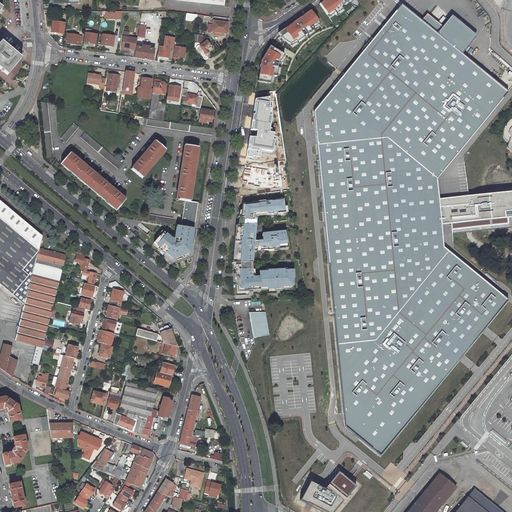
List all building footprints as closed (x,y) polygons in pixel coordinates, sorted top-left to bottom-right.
[(437,175),(508,85),(444,30),(407,0),(403,0),(316,104),(346,425),(382,450),(508,295),(446,242),(444,232),(440,195),(437,175)] [(333,11),(335,14),(343,9),(341,7),(351,0),(324,0),(319,4),(327,15),(333,11)] [(310,10),(305,14),(313,25),(318,22),(310,10)] [(122,11),(105,11),(104,19),(121,19),(122,11)] [(198,15),(187,13),(186,20),(197,22),(198,15)] [(305,14),(278,33),(283,40),(290,44),(295,41),(296,42),(304,37),(303,36),(306,35),(314,30),(311,26),(313,25),(305,14)] [(213,17),(212,32),(229,34),(230,22),(229,22),(229,19),(213,17)] [(64,35),(65,23),(52,21),(50,32),(64,35)] [(138,37),(145,38),(147,26),(140,25),(138,37)] [(96,45),(98,34),(85,32),(83,44),(96,45)] [(79,36),(79,35),(67,33),(65,44),(78,46),(78,44),(81,45),(82,36),(79,36)] [(113,47),(115,36),(102,34),(101,45),(113,47)] [(193,42),(198,43),(203,43),(204,36),(194,34),(193,42)] [(138,38),(123,36),(121,50),(130,52),(130,50),(136,51),(137,46),(138,38)] [(164,46),(160,46),(158,57),(170,59),(171,49),(173,49),(174,42),(175,38),(165,36),(164,46)] [(214,49),(207,40),(199,46),(206,55),(214,49)] [(21,58),(1,41),(0,42),(0,69),(7,75),(21,58)] [(172,59),(180,60),(181,58),(185,59),(187,48),(187,46),(184,44),(174,42),(173,49),(172,59)] [(154,61),(156,49),(152,48),(152,50),(150,50),(151,46),(143,45),(143,47),(141,47),(141,48),(139,48),(140,46),(137,46),(136,51),(135,58),(154,61)] [(284,55),(270,46),(267,50),(268,51),(266,54),(265,54),(260,61),(257,81),(270,83),(272,76),(276,77),(278,67),(277,67),(278,64),(279,61),(280,61),(284,55)] [(511,78),(511,70),(509,67),(502,75),(508,80),(510,77),(511,78)] [(125,71),(122,94),(132,96),(135,73),(125,71)] [(102,75),(88,73),(86,83),(99,85),(99,89),(104,89),(106,78),(101,78),(102,75)] [(108,73),(105,91),(117,93),(119,75),(108,73)] [(151,88),(153,79),(142,77),(140,87),(138,87),(137,97),(151,99),(152,94),(154,89),(151,88)] [(165,96),(167,85),(163,80),(155,79),(154,89),(152,94),(159,95),(165,96)] [(180,99),(182,87),(169,85),(168,97),(180,99)] [(197,105),(199,96),(187,93),(188,89),(183,89),(182,96),(184,96),(183,102),(197,105)] [(157,111),(159,95),(152,94),(151,99),(149,110),(157,111)] [(47,158),(54,158),(48,103),(40,102),(47,158)] [(258,104),(248,102),(245,119),(251,118),(254,117),(255,113),(256,113),(258,104)] [(213,123),(215,111),(202,109),(199,123),(208,124),(208,122),(213,123)] [(157,111),(149,110),(148,119),(164,121),(164,116),(165,112),(157,111)] [(147,126),(212,135),(213,128),(194,126),(178,123),(164,121),(148,119),(147,126)] [(79,127),(74,123),(61,139),(66,143),(79,127)] [(241,124),(239,138),(244,138),(249,137),(250,126),(250,125),(241,124)] [(258,126),(250,126),(249,137),(257,135),(257,132),(262,133),(262,127),(258,126)] [(116,159),(85,132),(81,138),(119,169),(123,165),(116,159)] [(266,139),(256,140),(258,159),(269,158),(266,139)] [(167,152),(156,141),(137,164),(132,169),(144,180),(167,152)] [(201,147),(185,144),(177,199),(185,201),(193,202),(201,147)] [(121,193),(72,151),(61,163),(116,210),(127,198),(121,193)] [(511,188),(440,195),(444,232),(508,227),(506,217),(511,216),(511,188)] [(237,277),(237,283),(238,292),(248,292),(248,290),(259,289),(259,287),(267,287),(267,289),(281,288),(281,286),(292,286),(292,278),(293,278),(292,270),(283,271),(283,269),(267,270),(267,271),(258,272),(259,277),(252,277),(252,270),(250,271),(250,262),(251,251),(252,251),(253,247),(257,247),(263,247),(263,249),(266,249),(273,249),(273,247),(287,246),(285,231),(277,232),(277,231),(268,232),(268,233),(261,234),(262,240),(257,240),(253,240),(255,223),(254,224),(255,213),(266,212),(266,215),(285,213),(283,199),(276,199),(276,201),(268,202),(267,202),(265,203),(265,200),(252,202),(252,204),(243,205),(243,209),(238,210),(235,226),(235,229),(234,235),(234,239),(236,240),(234,262),(232,262),(232,263),(234,263),(235,277),(237,277)] [(52,311),(66,255),(47,250),(40,248),(40,246),(42,236),(0,200),(0,284),(24,305),(15,340),(36,346),(32,365),(38,366),(42,351),(43,346),(44,341),(48,326),(50,317),(52,311)] [(193,202),(185,201),(185,206),(183,214),(182,226),(195,228),(196,217),(198,208),(198,203),(193,202)] [(174,218),(151,215),(149,221),(173,225),(174,218)] [(168,233),(164,231),(154,243),(160,248),(158,249),(165,254),(166,253),(174,260),(192,253),(194,239),(196,228),(195,228),(182,226),(177,225),(176,234),(175,239),(168,233)] [(87,271),(90,260),(83,255),(77,253),(76,257),(73,268),(77,269),(83,270),(87,271)] [(87,283),(94,285),(97,274),(87,271),(83,270),(83,271),(82,274),(81,275),(89,277),(87,283)] [(110,301),(121,304),(124,292),(124,289),(116,281),(109,283),(108,287),(113,288),(110,301)] [(84,284),(81,295),(92,298),(96,286),(84,284)] [(91,301),(81,298),(78,308),(89,310),(91,301)] [(118,319),(119,314),(123,315),(126,316),(127,310),(124,309),(108,305),(105,317),(118,320),(118,319)] [(83,315),(72,312),(70,323),(79,325),(80,320),(82,320),(83,315)] [(265,312),(249,313),(253,338),(269,335),(265,312)] [(105,318),(102,330),(108,331),(109,327),(115,329),(117,322),(105,318)] [(160,334),(172,329),(168,326),(164,327),(163,322),(157,323),(160,334)] [(140,330),(138,329),(136,336),(162,343),(160,335),(140,330)] [(172,329),(160,334),(160,335),(162,343),(178,347),(172,329)] [(111,346),(115,334),(113,333),(100,331),(97,343),(101,344),(111,346)] [(12,345),(3,343),(0,355),(0,367),(5,372),(9,357),(12,345)] [(162,343),(159,355),(175,359),(178,347),(162,343)] [(114,347),(111,346),(101,344),(98,356),(111,360),(111,359),(114,347)] [(75,359),(78,348),(68,345),(65,356),(65,357),(73,359),(75,359)] [(60,367),(71,370),(73,359),(65,357),(65,356),(63,356),(60,367)] [(11,377),(17,361),(9,357),(5,372),(11,377)] [(88,366),(98,369),(101,370),(103,364),(95,361),(95,363),(89,361),(88,366)] [(175,365),(163,362),(160,372),(173,375),(175,365)] [(60,367),(58,378),(68,381),(71,370),(60,367)] [(130,383),(133,371),(127,369),(126,376),(125,380),(124,381),(130,383)] [(157,371),(154,383),(169,387),(173,375),(160,372),(157,371)] [(41,378),(38,377),(37,380),(36,384),(46,387),(47,380),(41,378)] [(57,389),(65,391),(68,381),(58,378),(54,377),(52,384),(56,385),(55,389),(57,389)] [(111,384),(104,382),(102,390),(109,392),(111,384)] [(151,410),(156,391),(150,390),(136,386),(127,383),(121,408),(149,416),(151,410)] [(55,396),(66,399),(68,392),(65,391),(57,389),(55,396)] [(107,393),(93,390),(90,402),(104,405),(107,393)] [(117,409),(121,395),(112,393),(110,392),(106,406),(117,409)] [(193,432),(202,397),(192,394),(180,444),(189,446),(192,435),(193,432)] [(171,398),(163,396),(157,416),(165,418),(165,416),(169,418),(174,401),(170,399),(171,398)] [(5,397),(0,397),(0,409),(2,409),(3,409),(3,410),(6,412),(6,411),(7,412),(9,422),(20,419),(18,406),(5,397)] [(138,419),(134,433),(149,437),(152,424),(148,422),(150,417),(149,417),(129,411),(128,416),(138,419)] [(135,422),(121,416),(116,414),(113,424),(132,431),(135,422)] [(47,418),(40,419),(42,432),(49,431),(48,424),(47,418)] [(73,438),(73,423),(60,424),(61,438),(73,438)] [(60,424),(48,424),(49,431),(51,442),(57,441),(57,438),(61,438),(60,424)] [(206,431),(204,437),(214,438),(215,430),(206,429),(206,431)] [(84,451),(92,436),(88,434),(86,436),(85,435),(81,432),(79,437),(78,436),(77,442),(80,444),(79,446),(83,448),(82,450),(84,451)] [(24,435),(13,437),(15,447),(14,447),(13,447),(11,450),(12,451),(11,452),(2,454),(4,465),(19,462),(27,449),(24,435)] [(189,450),(198,453),(200,445),(197,445),(199,436),(192,435),(189,446),(189,450)] [(96,451),(100,446),(99,445),(101,442),(96,439),(96,440),(94,440),(95,437),(92,436),(84,451),(82,457),(88,460),(93,449),(96,451)] [(137,455),(125,483),(130,485),(140,489),(154,457),(153,454),(132,446),(129,452),(137,455)] [(108,459),(111,454),(103,451),(99,455),(108,459)] [(225,455),(215,451),(214,456),(211,455),(211,458),(227,463),(225,455)] [(96,460),(89,468),(101,473),(117,480),(121,472),(122,470),(116,467),(115,469),(105,465),(108,459),(99,455),(95,460),(96,460)] [(54,462),(47,463),(51,488),(58,487),(54,462)] [(189,486),(200,489),(204,472),(187,467),(185,473),(184,479),(191,481),(189,486)] [(333,511),(356,485),(339,471),(324,489),(310,482),(301,499),(324,511),(333,511)] [(438,473),(405,511),(430,511),(453,485),(438,473)] [(166,479),(158,491),(166,496),(172,497),(177,486),(166,479)] [(209,496),(217,498),(218,495),(221,484),(207,480),(204,493),(209,494),(209,496)] [(24,504),(19,481),(8,484),(13,507),(24,504)] [(108,498),(111,493),(113,490),(111,489),(112,487),(105,483),(101,489),(98,493),(105,498),(106,496),(108,498)] [(127,490),(130,485),(125,483),(120,492),(122,493),(124,489),(127,490)] [(79,493),(87,498),(88,495),(90,496),(94,490),(85,484),(84,485),(82,489),(79,493)] [(501,511),(473,488),(466,496),(484,511),(501,511)] [(126,502),(127,500),(128,501),(133,494),(127,490),(124,489),(122,493),(119,497),(126,502)] [(189,491),(181,489),(178,498),(190,500),(190,499),(191,494),(188,493),(189,491)] [(156,511),(166,496),(158,491),(144,511),(156,511)] [(79,493),(73,503),(82,509),(86,502),(85,501),(87,498),(79,493)] [(484,511),(466,496),(452,511),(484,511)] [(119,497),(112,507),(119,511),(121,511),(125,506),(123,506),(126,502),(119,497)] [(182,499),(173,497),(171,506),(175,507),(180,509),(182,499)] [(225,503),(217,501),(216,507),(228,509),(227,501),(225,501),(225,503)]
